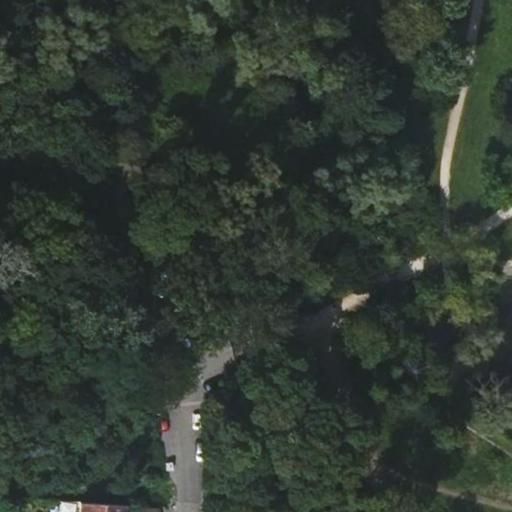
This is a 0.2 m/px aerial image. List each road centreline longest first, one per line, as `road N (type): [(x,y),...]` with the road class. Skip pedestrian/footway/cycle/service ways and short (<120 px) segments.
road 1 (track): [(235,349),(354,297),(447,243),(445,177),(478,0)]
road 2 (track): [(396,511),(323,312)]
road 3 (residential): [(195,386),(189,511)]
